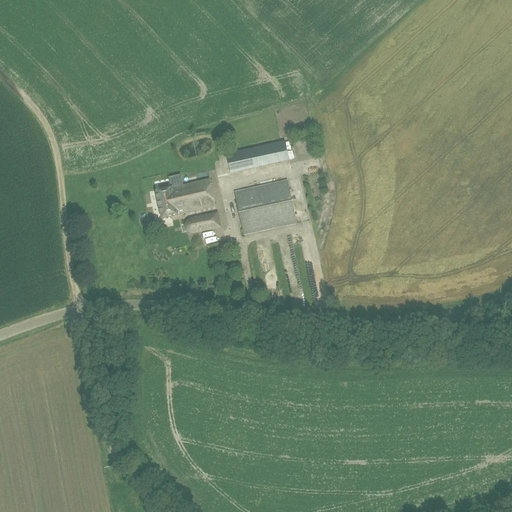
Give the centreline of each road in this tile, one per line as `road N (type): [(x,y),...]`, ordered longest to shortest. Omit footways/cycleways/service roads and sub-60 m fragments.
road 1 (tertiary): [(0,335),(78,304),(124,299),(415,320),(511,300)]
road 2 (track): [(78,304),(54,153),(43,122),(0,81)]
